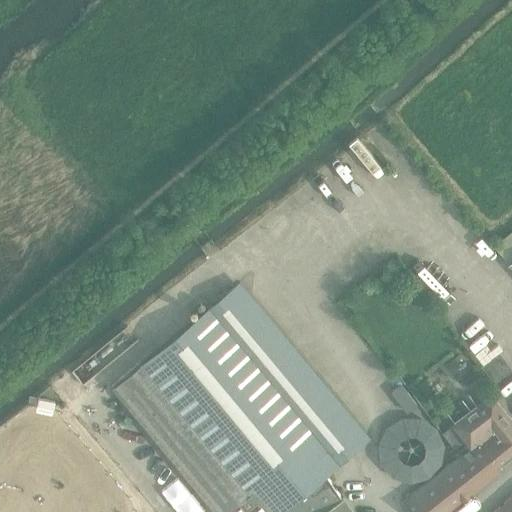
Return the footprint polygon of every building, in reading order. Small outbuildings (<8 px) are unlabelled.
[(511,233),(498,247),(508,258),(511,253),(511,233)] [(352,511),(343,497),(341,498),(325,474),(338,463),(365,441),(236,286),(112,389),(215,511),(352,511)] [(511,452),(511,420),(492,396),(477,407),(469,396),(446,413),(455,424),(442,434),(459,457),(463,454),(487,483),(502,471),(499,466),(511,458),(511,453),(511,452)] [(410,511),(450,511),(487,483),(463,454),(459,457),(402,502),(410,511)] [(511,511),(511,496),(493,511),(511,511)]
